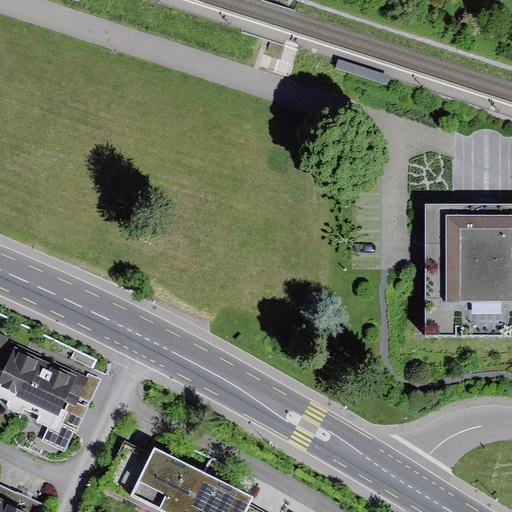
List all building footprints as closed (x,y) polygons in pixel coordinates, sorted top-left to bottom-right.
[(511,204),(421,206),(421,336),(511,335),(511,204)] [(0,359),(9,339),(0,335),(0,359)] [(15,345),(5,372),(0,369),(0,398),(7,402),(6,404),(7,410),(16,415),(23,414),(24,410),(39,418),(36,424),(49,429),(43,441),(67,452),(99,384),(15,345)] [(263,511),(251,505),(255,499),(153,447),(149,455),(127,444),(106,488),(153,511),(263,511)] [(38,511),(41,504),(0,485),(0,511),(38,511)]
